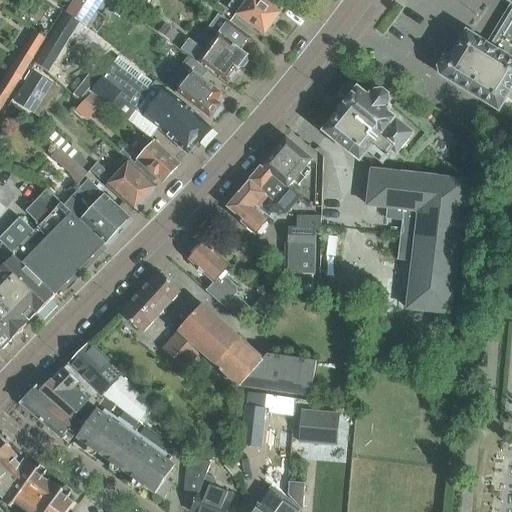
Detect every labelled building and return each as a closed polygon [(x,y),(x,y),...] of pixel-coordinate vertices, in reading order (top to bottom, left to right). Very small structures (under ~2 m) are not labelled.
[(78,0),(74,0),(67,13),(84,24),(93,10),(78,0)] [(234,11),(264,33),(269,26),(273,25),(277,20),(277,16),(279,13),(272,8),(277,0),(232,0),(227,7),(234,11)] [(511,0),(504,0),(504,1),(511,5),(502,20),(511,25),(511,37),(502,32),(500,36),(511,43),(511,0)] [(205,50),(189,38),(180,49),(226,83),(234,90),(246,74),(249,74),(254,67),(252,64),(254,62),(243,53),(252,41),(218,15),(209,26),(218,33),(205,50)] [(439,68),(441,76),(498,111),(511,87),(511,60),(502,54),(507,45),(502,42),(497,51),(492,48),(500,36),(502,32),(511,37),(511,25),(502,20),(487,45),(467,32),(457,50),(456,49),(451,58),(444,59),(439,68)] [(172,43),(178,34),(165,24),(158,32),(172,43)] [(35,31),(24,50),(34,56),(46,38),(35,31)] [(51,70),(70,40),(57,31),(38,62),(51,70)] [(24,50),(11,69),(22,76),(34,56),(24,50)] [(134,111),(130,108),(154,82),(121,57),(105,78),(102,76),(90,91),(109,105),(127,120),(134,111)] [(226,97),(198,77),(204,69),(191,60),(181,73),(191,80),(195,75),(198,77),(182,98),(210,119),(212,116),(216,115),(219,111),(218,107),(226,97)] [(11,69),(0,87),(0,89),(10,96),(22,76),(11,69)] [(81,102),(90,91),(102,76),(94,69),(73,96),(81,102)] [(52,83),(34,72),(15,102),(33,114),(52,83)] [(134,111),(157,128),(159,129),(186,152),(195,142),(197,143),(210,128),(179,102),(154,82),(130,108),(134,111)] [(0,89),(0,111),(10,96),(0,89)] [(341,111),(323,132),(357,160),(370,145),(380,153),(385,148),(395,156),(413,135),(386,112),(389,108),(385,106),(389,102),(388,95),(384,92),(375,93),(373,96),(370,93),(367,96),(358,89),(340,110),(341,111)] [(102,104),(91,94),(76,110),(87,120),(102,104)] [(260,167),(289,191),(315,161),(286,137),(260,167)] [(161,183),(177,164),(152,142),(136,161),(161,183)] [(483,145),(474,145),(471,167),(480,168),(483,145)] [(152,189),(154,186),(128,161),(110,181),(106,177),(107,176),(103,168),(96,162),(90,169),(132,209),(134,207),(136,209),(142,203),(140,201),(145,195),(149,195),(153,192),(152,189)] [(230,203),(230,205),(227,208),(241,220),(239,223),(254,236),(269,218),(271,212),(284,214),(297,198),(289,191),(260,167),(238,193),(239,194),(235,198),(234,198),(230,203)] [(369,170),(365,205),(385,208),(384,218),(400,220),(396,260),(407,261),(406,271),(410,271),(406,309),(449,314),(465,182),(369,170)] [(128,218),(88,180),(64,205),(105,243),(128,218)] [(0,237),(0,242),(3,245),(53,295),(103,245),(47,190),(26,211),(39,224),(32,230),(20,218),(0,237)] [(315,216),(305,216),(294,216),(294,228),(287,228),(287,259),(313,259),(314,229),(319,229),(319,216),(315,216)] [(212,284),(205,291),(239,322),(251,309),(229,290),(232,286),(221,275),(229,266),(204,243),(202,245),(198,245),(194,250),(195,254),(188,261),(212,284)] [(0,349),(2,351),(55,297),(53,295),(3,245),(0,247),(0,270),(0,271),(0,270),(0,349)] [(156,272),(119,312),(142,333),(179,294),(156,272)] [(335,280),(320,279),(318,279),(317,299),(335,300),(335,280)] [(264,292),(251,310),(263,319),(276,301),(264,292)] [(202,305),(160,350),(184,372),(201,353),(239,387),(310,397),(315,362),(268,355),(264,360),(202,305)] [(89,343),(68,365),(89,386),(100,396),(102,395),(120,377),(121,376),(110,365),(89,343)] [(68,365),(47,385),(76,414),(88,401),(96,409),(103,399),(100,396),(89,386),(68,365)] [(120,377),(102,395),(136,422),(150,407),(120,377)] [(72,418),(76,414),(47,385),(41,391),(37,387),(20,404),(66,443),(81,425),(72,418)] [(83,427),(76,438),(163,500),(166,495),(174,484),(164,478),(174,465),(129,433),(130,432),(120,424),(118,426),(106,417),(114,406),(104,398),(103,399),(96,409),(83,427)] [(246,406),(241,446),(261,448),(265,408),(246,406)] [(338,414),(302,411),(300,443),(336,446),(338,414)] [(136,430),(140,425),(122,412),(119,417),(136,430)] [(161,448),(164,443),(144,428),(140,433),(161,448)] [(61,484),(59,487),(50,480),(48,481),(43,477),(47,471),(36,464),(34,466),(25,460),(19,466),(0,444),(0,496),(10,507),(14,504),(24,511),(67,511),(74,503),(67,498),(72,492),(61,484)] [(195,503),(191,511),(226,511),(232,495),(212,488),(216,479),(206,475),(211,463),(188,458),(184,498),(195,503)] [(340,511),(342,492),(349,493),(351,469),(320,467),(319,490),(318,490),(316,511),(340,511)] [(305,483),(289,482),(288,494),(303,510),(305,483)] [(271,487),(253,511),(298,511),(299,511),(291,501),(271,487)]
